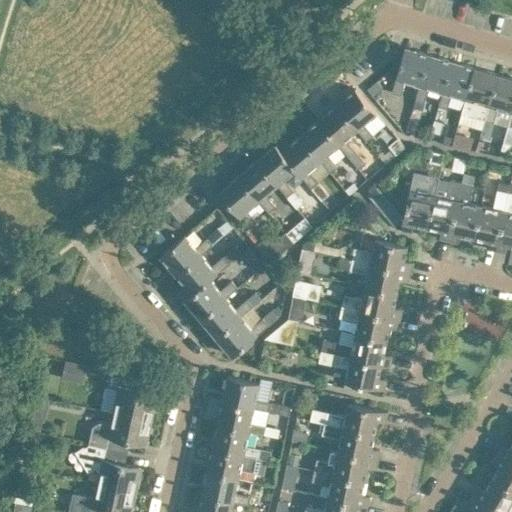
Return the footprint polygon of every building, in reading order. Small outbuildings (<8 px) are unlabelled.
[(392,92),(401,95),(415,99),(419,84),(428,53),(405,46),(392,92)] [(419,84),(415,99),(424,102),(429,87),(442,91),(443,91),(452,60),(428,53),(419,84)] [(451,94),(466,98),(475,67),(452,60),(443,91),(442,91),(438,105),(448,108),(451,94)] [(466,98),(462,112),(470,114),(485,119),(489,104),(489,105),(498,74),(475,67),(466,98)] [(489,104),(485,119),(494,121),(498,107),(511,111),(511,110),(511,77),(498,74),(489,105),(489,104)] [(336,104),(357,129),(367,141),(374,135),(364,123),(376,112),(356,88),(336,104)] [(415,99),(413,107),(422,110),(424,102),(415,99)] [(365,162),(346,138),(357,129),(336,104),(318,120),(339,144),(338,144),(358,168),(365,162)] [(482,128),(480,135),(489,137),(494,121),(485,119),(482,128)] [(338,144),(339,144),(318,120),(303,132),(334,168),(337,166),(327,154),(338,144)] [(303,132),(289,144),(309,169),(319,160),(329,172),(334,168),(303,132)] [(452,145),(470,149),(473,137),(455,132),(452,145)] [(301,202),(303,200),(284,178),(295,168),(321,199),(328,194),(308,170),(309,169),(289,144),(283,137),(262,155),(301,202)] [(397,137),(389,145),(396,154),(405,146),(397,137)] [(441,164),(444,152),(432,150),(429,162),(441,164)] [(262,155),(240,173),(271,209),(275,205),(265,194),(277,184),(296,206),(301,202),(262,155)] [(247,209),(258,200),(268,212),(271,209),(240,173),(219,191),(250,227),(257,221),(247,209)] [(439,178),(440,176),(427,173),(423,191),(410,189),(401,229),(412,231),(414,223),(427,226),(434,194),(435,194),(439,178)] [(474,175),(464,173),(462,181),(461,181),(449,239),(459,241),(460,233),(474,236),(481,205),(468,202),(472,183),(474,175)] [(450,180),(439,178),(435,194),(434,194),(427,226),(441,229),(439,237),(449,239),(461,181),(450,178),(450,180)] [(347,194),(356,186),(353,182),(344,190),(347,194)] [(509,184),(501,182),(499,189),(497,188),(493,207),(481,205),(474,236),(488,239),(486,247),(495,249),(508,191),(507,191),(509,184)] [(507,191),(508,191),(495,249),(506,252),(507,243),(511,244),(511,184),(509,184),(507,191)] [(304,216),(286,232),(293,241),(312,225),(304,216)] [(160,255),(173,270),(229,223),(227,221),(196,247),(185,234),(160,255)] [(233,228),(229,223),(173,270),(186,285),(211,264),(203,254),(233,228)] [(271,260),(293,241),(286,232),(274,242),(267,235),(257,244),(271,260)] [(312,235),(303,243),(302,247),(313,249),(316,239),(312,235)] [(354,245),(351,257),(410,271),(412,261),(404,259),(407,245),(376,238),(373,249),(354,245)] [(239,254),(248,266),(258,258),(249,246),(239,254)] [(186,285),(179,291),(197,312),(233,282),(232,280),(221,289),(211,278),(230,262),(224,255),(212,265),(211,264),(186,285)] [(341,256),(339,267),(349,269),(367,273),(365,285),(397,293),(400,279),(408,280),(410,271),(351,257),(351,258),(341,256)] [(292,294),(306,297),(318,300),(322,285),(296,278),(292,294)] [(259,296),(255,292),(236,308),(226,297),(238,287),(233,282),(197,312),(215,333),(259,296)] [(394,306),(397,293),(365,285),(362,297),(344,293),(341,304),(400,317),(402,308),(394,306)] [(306,297),(292,294),(286,319),(301,321),(306,297)] [(259,296),(215,333),(233,355),(278,316),(273,310),(272,309),(251,327),(242,315),(261,299),(259,296)] [(497,339),(511,313),(488,302),(474,327),(497,339)] [(339,316),(357,320),(355,332),(387,339),(390,326),(398,327),(400,317),(341,304),(339,316)] [(278,306),(273,310),(278,316),(281,313),(282,310),(278,306)] [(352,344),(322,338),(320,349),(331,352),(382,363),(382,364),(390,366),(392,355),(384,353),(387,339),(355,332),(352,344)] [(320,349),(318,361),(347,367),(344,380),(385,389),(387,379),(379,377),(382,364),(382,363),(331,352),(320,349)] [(84,381),(87,365),(66,360),(62,377),(84,381)] [(111,374),(106,396),(116,398),(113,412),(152,420),(157,396),(134,391),(137,380),(111,374)] [(260,382),(228,375),(223,400),(254,406),(254,407),(288,415),(290,405),(256,398),(260,382)] [(249,430),(249,431),(276,436),(278,427),(251,421),(254,407),(254,406),(223,400),(218,423),(249,430)] [(310,419),(325,422),(375,433),(378,419),(386,421),(388,411),(349,402),(346,415),(313,408),(310,419)] [(100,421),(93,426),(89,443),(96,445),(121,450),(124,439),(146,444),(152,420),(113,412),(111,423),(100,421)] [(34,421),(32,429),(41,431),(43,423),(34,421)] [(371,447),(375,433),(325,422),(322,434),(341,438),(338,450),(378,458),(380,449),(371,447)] [(218,423),(213,447),(244,453),(244,454),(255,456),(259,457),(270,459),(271,451),(246,445),(249,431),(249,430),(218,423)] [(298,429),(295,441),(306,443),(308,431),(298,429)] [(121,450),(96,445),(89,443),(85,446),(84,445),(75,451),(88,472),(96,467),(98,470),(101,468),(98,482),(136,490),(142,467),(119,462),(121,450)] [(511,443),(509,449),(502,444),(497,453),(511,462),(511,443)] [(256,472),(252,471),(255,456),(244,454),(244,453),(213,447),(207,470),(239,477),(239,478),(254,481),(256,472)] [(317,458),(314,469),(364,480),(367,466),(376,468),(378,458),(338,450),(336,462),(317,458)] [(300,455),(294,453),(292,464),(298,465),(300,455)] [(499,466),(492,478),(511,490),(511,462),(497,453),(492,461),(499,466)] [(286,464),(284,475),(295,478),(298,467),(286,464)] [(312,480),(331,484),(328,497),(367,505),(369,496),(361,494),(364,480),(314,469),(312,480)] [(236,492),(239,478),(239,477),(207,470),(202,494),(234,501),(257,506),(259,497),(236,492)] [(511,490),(492,478),(484,490),(477,486),(472,494),(501,511),(509,511),(511,508),(511,490)] [(81,511),(107,511),(108,509),(120,511),(131,511),(136,490),(98,482),(93,505),(83,503),(81,511)] [(231,511),(234,501),(202,494),(198,511),(231,511)] [(501,511),(472,494),(467,503),(474,507),(471,511),(501,511)] [(325,509),(306,505),(304,511),(365,511),(367,505),(328,497),(325,509)] [(285,511),(288,501),(278,499),(276,510),(285,511)] [(13,511),(26,511),(28,502),(15,501),(13,511)]
